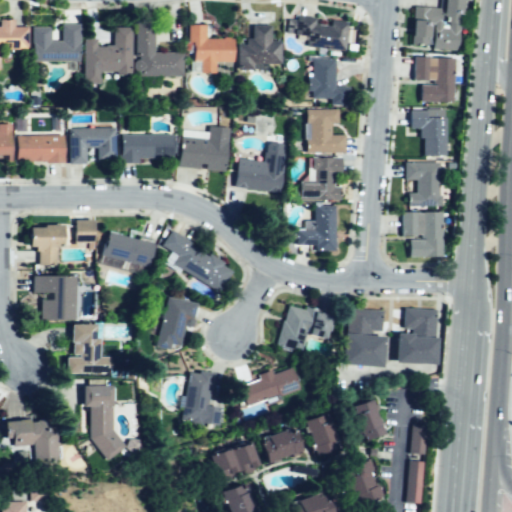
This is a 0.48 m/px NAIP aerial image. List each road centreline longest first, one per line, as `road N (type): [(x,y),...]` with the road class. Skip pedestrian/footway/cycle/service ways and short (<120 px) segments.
road 1 (residential): [(415,279),(306,280),(266,265),(238,232),(194,206),(154,198),(0,201)]
road 2 (residential): [(367,276),(384,0)]
road 3 (secondary): [(487,58),(470,283)]
road 4 (secondary): [(503,287),(511,76)]
road 5 (secondary): [(466,329),(451,511)]
road 6 (residential): [(2,201),(4,315),(22,365)]
